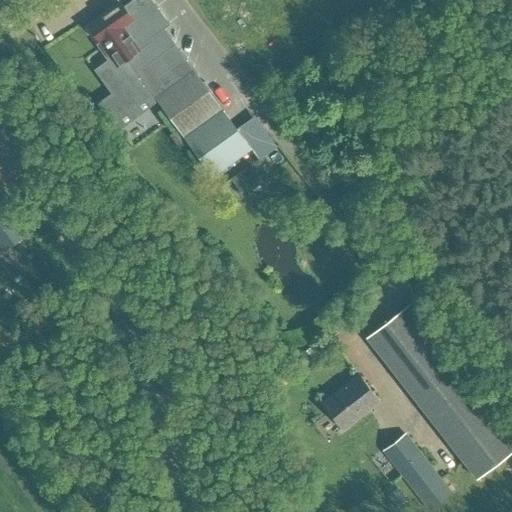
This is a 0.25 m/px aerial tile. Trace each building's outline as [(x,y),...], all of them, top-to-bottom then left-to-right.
[(154,97),(155,97),(211,176),(249,149),(221,110),(192,70),(163,28),(169,24),(151,0),(130,0),(123,6),(119,1),(86,24),(111,57),(94,69),(112,93),(97,104),(110,122),(134,105),(151,93),(154,97)] [(246,191),(267,177),(255,160),(234,174),(246,191)] [(0,202),(0,243),(4,249),(23,236),(0,202)] [(364,338),(473,477),(511,447),(511,418),(417,297),(364,338)] [(309,359),(303,350),(288,361),(294,369),(309,359)] [(343,428),(378,399),(357,373),(322,401),(343,428)] [(406,431),(381,449),(426,509),(450,491),(406,431)]
